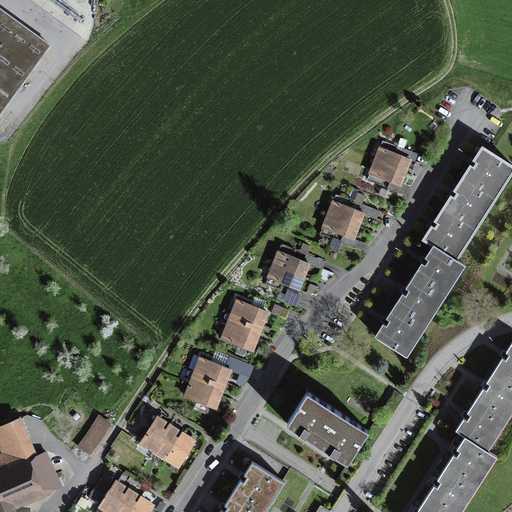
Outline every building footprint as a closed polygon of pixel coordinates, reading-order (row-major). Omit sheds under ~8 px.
[(0,114),(50,45),(0,8),(0,114)] [(374,160),(405,172),(410,160),(414,161),(417,154),(382,140),(374,160)] [(511,166),(482,147),(463,177),(495,198),(511,170),(511,166)] [(405,172),(374,160),(366,180),(401,193),(404,186),(400,185),(405,172)] [(495,198),(463,177),(444,208),(475,228),(495,198)] [(328,214),(360,226),(365,213),(376,218),(379,210),(336,193),(328,214)] [(475,228),(444,208),(424,238),(437,246),(456,258),(475,228)] [(360,226),(328,214),(320,233),(355,247),(357,240),(355,239),(360,226)] [(273,264),(306,277),(311,264),(321,269),(325,261),(282,244),(273,264)] [(417,276),(446,295),(465,264),(456,258),(437,246),(417,276)] [(306,277),(273,264),(266,283),(287,292),(283,301),(297,307),(303,290),(301,289),(306,277)] [(398,307),(426,325),(446,295),(417,276),(398,307)] [(237,299),(232,312),(263,324),(268,312),(237,299)] [(275,304),(271,312),(286,319),(289,310),(275,304)] [(407,355),(426,325),(398,307),(378,337),(407,355)] [(232,312),(227,325),(258,337),(263,324),(232,312)] [(258,337),(227,325),(222,338),(252,350),(258,337)] [(511,349),(498,371),(511,379),(511,349)] [(200,357),(195,370),(225,382),(231,369),(200,357)] [(234,370),(246,375),(250,365),(231,357),(230,359),(229,358),(226,364),(235,368),(234,370)] [(195,370),(190,382),(220,395),(225,382),(195,370)] [(511,379),(498,371),(478,402),(507,420),(511,411),(511,379)] [(220,395),(190,382),(185,396),(215,408),(220,395)] [(338,411),(308,392),(290,420),(320,439),(338,411)] [(459,431),(468,437),(488,450),(507,420),(478,402),(459,431)] [(338,411),(320,439),(350,458),(368,430),(338,411)] [(90,454),(111,424),(99,416),(79,446),(90,454)] [(153,450),(169,424),(156,416),(140,442),(153,450)] [(0,511),(12,511),(9,503),(41,489),(43,493),(58,487),(44,452),(34,456),(18,419),(0,426),(0,443),(4,453),(0,454),(0,511)] [(166,458),(182,432),(169,424),(153,450),(166,458)] [(133,438),(121,430),(110,447),(122,454),(133,438)] [(195,441),(182,432),(166,458),(179,466),(195,441)] [(448,468),(477,486),(497,456),(488,450),(468,437),(448,468)] [(237,494),(265,511),(284,481),(256,463),(237,494)] [(429,498),(451,511),(460,511),(477,486),(448,468),(429,498)] [(113,511),(128,489),(114,481),(95,511),(113,511)] [(131,511),(141,497),(128,489),(113,511),(131,511)] [(225,511),(264,511),(265,511),(237,494),(225,511)] [(149,511),(153,505),(141,497),(131,511),(149,511)] [(451,511),(429,498),(420,511),(451,511)]
